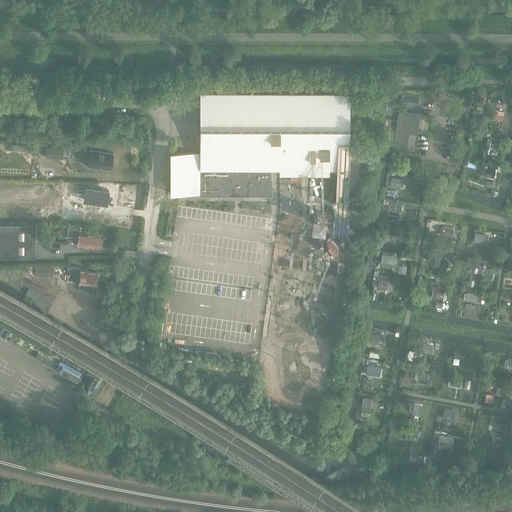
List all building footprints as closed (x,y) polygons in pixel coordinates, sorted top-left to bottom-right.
[(171,187),(171,193),(177,193),(232,193),(232,190),(242,190),(242,193),(268,193),(268,179),(272,179),(272,169),(275,169),(275,170),(276,170),(276,169),(285,169),(285,170),(285,169),(294,169),(294,170),(295,170),(295,169),(304,169),(304,170),(305,170),(305,169),(314,169),(314,170),(315,170),(315,169),(324,169),(324,170),(325,170),(325,169),(334,169),(334,170),(335,170),(335,169),(344,169),(344,170),(345,170),(345,169),(349,169),(349,93),(345,93),(345,92),(344,92),(344,93),(335,93),(335,92),(334,92),(334,93),(325,93),(325,92),(324,92),(324,93),(315,93),(315,92),(314,92),(314,93),(305,93),(305,92),(304,92),(304,93),(295,93),(295,92),(294,92),(294,93),(285,93),(285,92),(284,92),(284,93),(275,93),(275,92),(275,93),(266,93),(266,92),(265,92),(265,93),(256,93),(256,92),(255,92),(255,93),(246,93),(246,92),(245,92),(245,93),(236,93),(236,92),(235,92),(235,93),(226,93),(226,92),(225,92),(225,93),(216,93),(216,92),(215,92),(215,93),(206,93),(206,92),(205,92),(205,93),(200,93),(201,152),(171,152),(171,187)] [(418,103),(419,95),(402,92),(401,101),(418,103)] [(502,119),(503,112),(493,110),(492,118),(502,119)] [(397,120),(392,151),(397,152),(404,153),(408,131),(416,132),(419,133),(426,134),(427,128),(428,124),(430,116),(422,115),(418,114),(403,112),(399,111),(398,111),(397,120)] [(380,152),(386,118),(380,117),(374,151),(380,152)] [(499,148),(500,138),(491,137),(490,147),(499,148)] [(62,159),(63,149),(48,148),(48,158),(62,159)] [(111,170),(114,153),(90,150),(88,167),(111,170)] [(495,169),(487,168),(486,176),(494,178),(495,169)] [(399,189),(400,178),(391,177),(390,188),(399,189)] [(108,191),(86,188),(86,186),(77,185),(76,192),(85,194),(84,201),(107,204),(108,191)] [(396,212),(397,204),(389,203),(388,211),(396,212)] [(0,257),(36,258),(36,224),(0,223),(0,257)] [(86,232),(79,231),(79,228),(68,226),(67,237),(78,238),(77,245),(101,249),(103,235),(86,233),(86,232)] [(444,236),(453,237),(454,229),(445,228),(444,236)] [(392,242),(393,230),(385,229),(384,241),(392,242)] [(483,243),(484,235),(476,233),(474,242),(483,243)] [(389,264),(390,255),(382,254),(381,263),(389,264)] [(448,268),(449,260),(440,258),(439,267),(448,268)] [(478,273),(480,265),(471,263),(470,272),(478,273)] [(53,266),(35,266),(35,276),(53,276),(53,266)] [(96,286),(98,273),(76,270),(77,267),(69,266),(68,275),(80,276),(79,283),(78,288),(89,289),(90,285),(96,286)] [(386,290),(387,281),(379,280),(378,288),(386,290)] [(444,300),(446,288),(434,286),(432,298),(444,300)] [(464,301),(473,302),(474,294),(466,292),(464,301)] [(383,345),(384,335),(371,334),(370,343),(383,345)] [(423,352),(431,354),(433,346),(424,344),(423,352)] [(462,360),(463,351),(454,350),(453,358),(462,360)] [(368,366),(367,374),(375,376),(379,376),(380,367),(376,367),(368,366)] [(427,381),(429,373),(420,371),(418,379),(427,381)] [(449,377),(448,386),(460,388),(462,379),(449,377)] [(510,398),(511,389),(502,387),(500,396),(510,398)] [(371,407),(372,399),(363,397),(362,406),(371,407)] [(421,416),(422,406),(414,405),(412,415),(421,416)] [(451,420),(453,409),(445,408),(443,418),(451,420)] [(497,428),(505,430),(506,422),(498,420),(497,428)] [(418,431),(410,429),(408,440),(417,441),(418,431)] [(447,446),(448,438),(439,436),(438,445),(447,446)]
